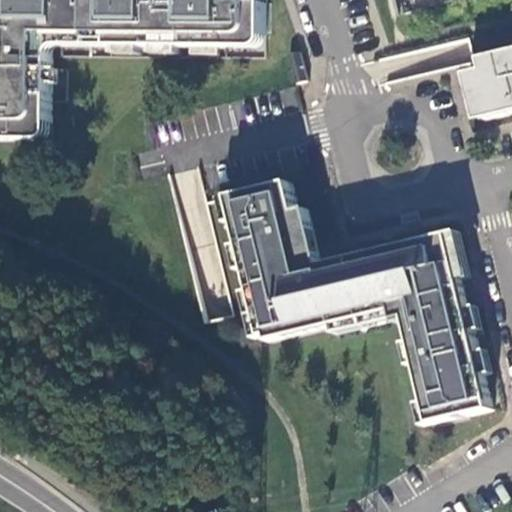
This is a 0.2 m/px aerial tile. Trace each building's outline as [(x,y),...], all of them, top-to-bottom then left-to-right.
[(251,4),(250,0),(0,0),(0,139),(39,140),(39,122),(50,123),(51,46),(51,34),(110,34),(110,46),(234,48),(234,36),(264,37),(264,4),(251,4)] [(51,46),(110,46),(110,34),(51,34),(51,46)] [(264,41),(264,37),(234,36),(234,48),(257,48),(260,47),(262,45),(263,43),(264,41)] [(492,120),(511,114),(511,53),(487,60),(490,71),(480,74),(492,120)] [(289,57),(296,86),(308,83),(300,54),(289,57)] [(50,133),(50,123),(39,122),(39,140),(43,140),(45,139),(47,137),(49,136),(50,133)] [(301,214),(294,184),(234,199),(267,338),(273,336),(274,343),(343,363),(398,313),(401,325),(411,322),(436,425),(495,411),(453,237),(325,267),(319,246),(311,211),(301,214)]
